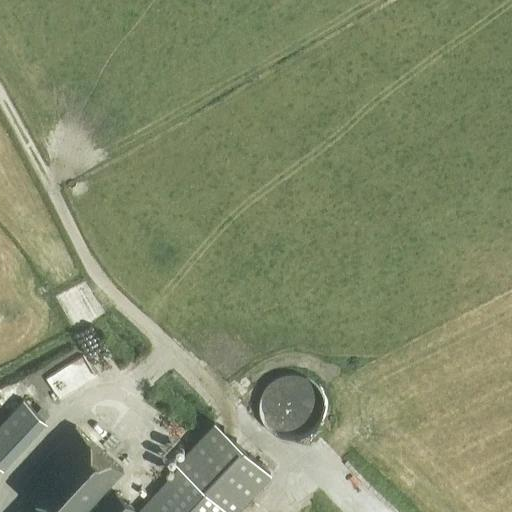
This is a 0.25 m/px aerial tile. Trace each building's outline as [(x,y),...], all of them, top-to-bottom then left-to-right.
[(79,334),(92,326),(73,296),(59,304),(79,334)] [(56,402),(92,380),(82,363),(46,386),(56,402)] [(0,465),(4,469),(48,422),(24,400),(0,425),(0,465)] [(175,464),(227,511),(235,511),(270,474),(213,422),(175,464)] [(78,511),(118,469),(73,427),(19,485),(35,499),(22,511),(78,511)] [(91,511),(226,511),(179,468),(138,511),(124,511),(131,505),(113,489),(91,511)]
